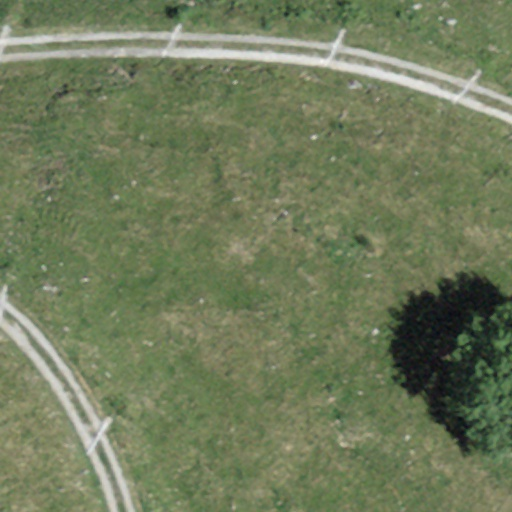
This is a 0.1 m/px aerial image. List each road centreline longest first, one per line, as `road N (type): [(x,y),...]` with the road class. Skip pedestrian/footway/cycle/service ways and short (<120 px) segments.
road 1 (track): [(0,54),(169,43),(337,57),(511,116)]
road 2 (track): [(115,511),(69,388),(0,309)]
